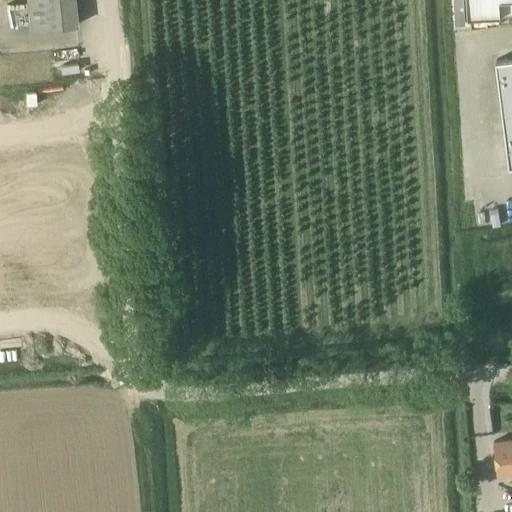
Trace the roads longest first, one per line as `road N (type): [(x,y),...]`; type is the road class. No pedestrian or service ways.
road 1 (unclassified): [(104,0),(140,375),(193,390),(511,372)]
road 2 (track): [(0,322),(67,330),(140,375),(144,511)]
